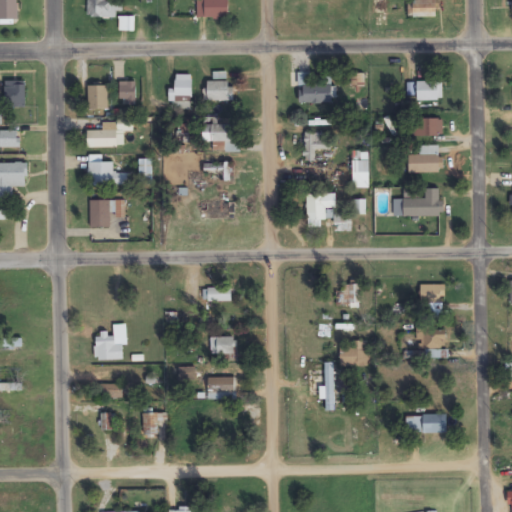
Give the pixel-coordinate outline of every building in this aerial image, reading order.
[(17,0),(0,0),(0,2),(0,20),(18,21),(17,0)] [(105,0),(87,0),(87,18),(117,18),(117,3),(106,3),(105,0)] [(228,0),(204,0),(205,18),(229,18),(228,0)] [(332,0),(298,0),(298,16),(332,16),(332,0)] [(439,0),(412,0),(413,17),(439,17),(439,0)] [(134,32),(134,18),(118,18),(118,32),(134,32)] [(310,83),(310,74),(298,74),(298,104),(334,104),(334,83),(310,83)] [(191,76),(175,76),(175,91),(171,91),(171,111),(191,111),(191,76)] [(26,82),(5,82),(5,107),(26,107),(26,82)] [(208,82),(208,102),(233,102),(233,82),(208,82)] [(120,83),(120,103),(136,103),(136,83),(120,83)] [(442,101),(442,83),(417,83),(417,101),(442,101)] [(109,86),(88,86),(88,111),(109,111),(109,86)] [(202,143),(212,143),(212,152),(236,152),(236,126),(217,126),(217,118),(202,118),(202,143)] [(443,137),(442,119),(411,120),(411,137),(443,137)] [(87,148),(123,148),(123,132),(133,132),(133,120),(117,120),(117,131),(87,131),(87,148)] [(0,148),(19,148),(19,131),(0,131),(0,148)] [(329,150),(330,142),(319,141),(320,134),(305,133),(304,161),(315,162),(315,150),(329,150)] [(441,147),(419,147),(419,155),(409,155),(409,173),(441,173),(441,147)] [(101,156),(89,156),(89,187),(130,187),(130,175),(114,175),(114,163),(101,163),(101,156)] [(153,186),(153,160),(139,160),(139,186),(153,186)] [(0,163),(0,199),(13,200),(13,187),(28,187),(28,163),(0,163)] [(439,190),(425,190),(425,200),(394,200),(394,218),(444,218),(444,201),(439,201),(439,190)] [(307,195),(307,230),(321,230),(321,220),(328,220),(328,210),(336,210),(336,195),(307,195)] [(111,202),(90,202),(90,229),(111,229),(111,202)] [(203,221),(236,221),(236,202),(203,202),(203,221)] [(351,232),(351,215),(334,215),(334,232),(351,232)] [(359,285),(341,285),(341,307),(359,307),(359,285)] [(444,286),(420,286),(420,304),(444,304),(444,286)] [(230,302),(230,290),(208,290),(208,302),(230,302)] [(95,337),(95,361),(123,360),(123,346),(127,346),(127,325),(113,325),(114,337),(95,337)] [(417,329),(417,349),(458,349),(458,329),(417,329)] [(22,340),(0,338),(0,344),(0,346),(21,348),(22,340)] [(211,355),(236,355),(236,338),(211,338),(211,355)] [(340,368),(367,368),(367,341),(353,341),(353,347),(340,347),(340,368)] [(191,382),(191,368),(180,368),(180,382),(191,382)] [(313,395),(334,395),(334,370),(313,370),(313,395)] [(208,379),(208,400),(235,400),(235,379),(208,379)] [(123,385),(101,385),(101,400),(123,400),(123,385)] [(233,411),(219,411),(219,431),(233,431),(233,411)] [(144,436),(159,436),(159,423),(167,423),(167,413),(144,413),(144,436)] [(101,414),(101,432),(115,432),(115,414),(101,414)] [(405,434),(447,434),(447,415),(405,415),(405,434)]
